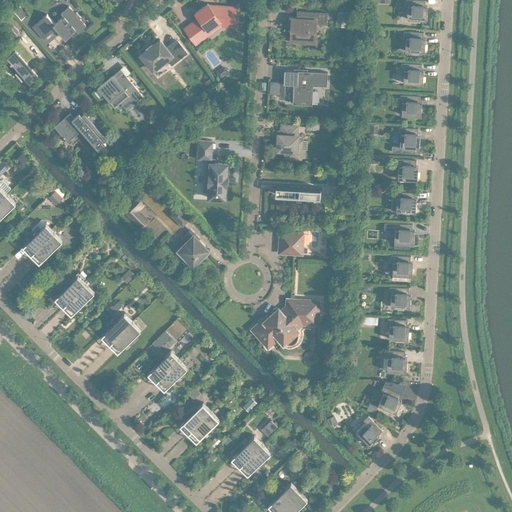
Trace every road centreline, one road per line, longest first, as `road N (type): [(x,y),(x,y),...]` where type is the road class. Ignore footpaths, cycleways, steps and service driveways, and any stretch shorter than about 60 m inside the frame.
road 1 (residential): [(444,0),(422,386),(394,441),(324,511)]
road 2 (residential): [(210,511),(0,295)]
road 3 (residential): [(0,323),(187,511)]
road 4 (residential): [(260,0),(248,253)]
road 5 (residential): [(0,138),(165,0)]
road 6 (residential): [(248,253),(266,273),(250,294),(237,293),(225,278),(226,265),(241,254)]
